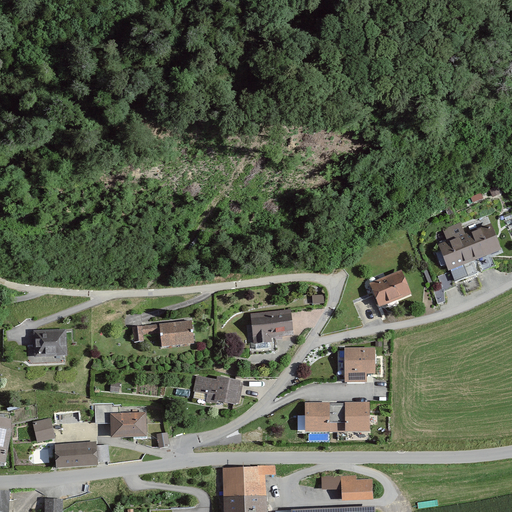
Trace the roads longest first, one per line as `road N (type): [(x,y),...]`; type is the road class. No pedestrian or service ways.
road 1 (residential): [(309,344),(334,293),(317,277),(140,293),(39,291),(0,302)]
road 2 (track): [(140,293),(174,262),(241,170),(329,0)]
road 3 (tertiary): [(180,462),(511,450)]
road 4 (residential): [(309,344),(440,313),(511,281)]
road 5 (tertiary): [(0,482),(180,462)]
road 6 (track): [(0,46),(62,52),(97,45),(164,0)]
road 7 (residential): [(180,462),(96,437),(61,437)]
road 8 (residential): [(255,413),(307,391),(371,391)]
